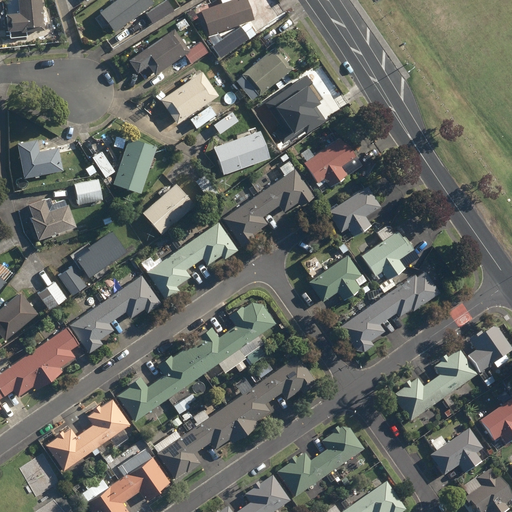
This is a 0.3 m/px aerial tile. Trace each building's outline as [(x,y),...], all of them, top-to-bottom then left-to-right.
[(44,13),(42,0),(18,0),(20,11),(18,12),(18,13),(7,14),(8,31),(22,30),(22,32),(45,30),(44,17),(47,16),(46,12),(44,13)] [(117,0),(101,12),(115,32),(154,3),(152,0),(117,0)] [(233,0),(201,11),(210,36),(255,20),(247,0),(233,0)] [(176,25),(180,31),(189,25),(185,19),(176,25)] [(232,35),(239,45),(254,35),(247,25),(232,35)] [(141,53),(156,75),(185,55),(192,64),(209,52),(201,42),(190,50),(175,29),(141,53)] [(221,44),(212,51),(219,59),(228,53),(221,44)] [(243,75),(260,95),(293,68),(276,48),(243,75)] [(161,100),(178,124),(219,95),(203,72),(161,100)] [(270,108),(285,129),(323,103),(310,85),(297,94),(295,91),(270,108)] [(191,119),(197,128),(217,115),(211,106),(191,119)] [(215,126),(220,133),(238,121),(233,113),(215,126)] [(279,140),(285,148),(313,129),(307,120),(279,140)] [(214,148),(224,174),(270,158),(261,132),(214,148)] [(325,178),(331,187),(341,181),(348,175),(342,167),(356,156),(342,136),(305,163),(318,183),(325,178)] [(114,184),(141,193),(157,147),(130,138),(114,184)] [(17,144),(25,178),(64,170),(59,148),(40,152),(37,140),(17,144)] [(93,158),(105,178),(115,172),(102,152),(93,158)] [(296,169),(258,195),(270,212),(280,205),(285,212),(299,202),(302,206),(314,197),(296,169)] [(197,182),(209,200),(218,194),(205,176),(197,182)] [(75,184),(77,203),(102,200),(99,182),(75,184)] [(144,213),(162,235),(195,206),(176,184),(144,213)] [(349,227),(354,236),(372,225),(366,217),(381,207),(368,186),(328,212),(341,233),(349,227)] [(263,217),(270,212),(258,195),(223,218),(243,247),(256,238),(253,234),(268,224),(263,217)] [(30,219),(39,240),(76,226),(68,205),(67,206),(65,199),(53,204),(51,199),(46,201),(45,199),(29,205),(34,217),(30,219)] [(219,222),(182,248),(194,265),(203,258),(208,265),(222,255),(225,259),(238,250),(219,222)] [(382,241),(394,234),(387,224),(375,231),(382,241)] [(380,285),(385,292),(396,285),(391,279),(406,268),(400,259),(415,249),(406,237),(403,238),(399,231),(362,256),(376,276),(383,271),(388,280),(380,285)] [(78,260),(90,278),(127,252),(115,234),(78,260)] [(339,248),(344,253),(348,250),(344,244),(339,248)] [(186,270),(194,265),(182,248),(146,273),(166,301),(180,291),(177,287),(191,277),(186,270)] [(310,283),(323,302),(338,292),(344,300),(361,288),(355,280),(362,275),(349,256),(310,283)] [(59,276),(73,296),(86,286),(72,267),(59,276)] [(415,275),(377,302),(389,319),(398,313),(401,317),(412,308),(414,311),(441,293),(426,272),(417,278),(415,275)] [(142,277),(106,301),(117,318),(127,311),(132,319),(146,309),(148,313),(161,304),(142,277)] [(360,281),(363,286),(369,282),(366,277),(360,281)] [(38,294),(50,310),(67,298),(55,282),(38,294)] [(0,310),(0,333),(6,340),(38,314),(21,293),(0,310)] [(109,324),(117,318),(106,301),(70,326),(89,354),(103,344),(100,340),(114,330),(109,324)] [(381,325),(389,319),(377,302),(341,328),(357,350),(365,352),(374,346),(371,341),(385,331),(381,325)] [(237,326),(228,332),(240,350),(277,324),(264,305),(253,303),(243,309),(242,307),(230,316),(237,326)] [(67,327),(31,352),(51,380),(63,371),(60,368),(75,357),(70,350),(80,344),(67,327)] [(200,339),(186,349),(204,374),(240,350),(228,332),(220,338),(213,328),(199,337),(200,339)] [(469,359),(481,375),(495,365),(498,369),(508,362),(505,357),(511,352),(511,349),(497,328),(484,337),(482,334),(471,342),(478,352),(469,359)] [(169,399),(204,374),(186,349),(173,358),(172,356),(158,366),(165,376),(157,382),(169,399)] [(441,377),(432,384),(443,401),(478,377),(460,351),(448,360),(447,357),(441,361),(442,364),(435,369),(441,377)] [(31,352),(0,373),(0,388),(5,396),(14,390),(19,397),(35,386),(37,389),(51,380),(31,352)] [(262,382),(273,399),(283,392),(287,399),(302,389),(305,394),(318,384),(300,357),(262,382)] [(169,399),(157,382),(148,388),(141,377),(129,386),(130,387),(118,396),(136,422),(169,399)] [(485,383),(488,388),(495,383),(492,378),(485,383)] [(443,401),(432,384),(424,389),(420,382),(417,381),(411,385),(410,383),(404,387),(405,389),(393,397),(411,423),(443,401)] [(266,404),(273,399),(262,382),(228,405),(247,433),(259,425),(257,421),(271,412),(266,404)] [(495,398),(501,407),(509,401),(503,392),(495,398)] [(94,425),(86,431),(98,448),(131,425),(113,399),(101,408),(100,406),(93,411),(94,412),(88,417),(94,425)] [(184,399),(172,406),(176,413),(188,405),(184,399)] [(501,438),(507,446),(511,442),(511,401),(480,423),(494,443),(501,438)] [(199,426),(191,431),(202,448),(212,442),(216,449),(230,439),(233,443),(247,433),(228,405),(209,418),(204,410),(193,418),(199,426)] [(183,417),(186,420),(192,416),(189,412),(183,417)] [(172,422),(176,427),(182,423),(178,418),(172,422)] [(328,451),(320,457),(331,475),(365,451),(351,431),(343,429),(340,431),(338,428),(332,433),(334,435),(322,443),(328,451)] [(86,431),(85,431),(77,437),(71,429),(65,434),(63,431),(57,436),(58,437),(46,445),(64,471),(97,448),(98,448),(86,431)] [(202,448),(191,431),(181,438),(177,431),(167,438),(171,444),(157,453),(175,479),(187,471),(188,473),(201,464),(194,454),(202,448)] [(432,457),(445,477),(460,467),(466,475),(483,464),(480,461),(486,457),(482,451),(483,451),(470,431),(448,446),(442,437),(431,445),(437,453),(432,457)] [(331,475),(320,457),(311,463),(306,455),(297,461),(295,459),(289,464),(291,465),(279,474),(296,499),(331,475)] [(153,457),(119,480),(131,498),(140,491),(146,501),(161,492),(160,491),(170,482),(153,457)] [(508,511),(509,511),(506,506),(511,501),(511,495),(499,477),(496,479),(491,471),(478,480),(483,488),(464,501),(470,508),(473,506),(477,511),(508,511)] [(252,505),(243,511),(277,511),(291,502),(274,477),(261,486),(259,484),(253,489),(254,490),(246,496),(252,505)] [(131,498),(119,480),(86,503),(91,511),(129,511),(123,503),(131,498)] [(90,489),(94,491),(98,490),(99,486),(98,483),(95,481),(91,482),(89,485),(90,489)] [(387,483),(351,509),(353,511),(406,511),(407,511),(387,483)]
